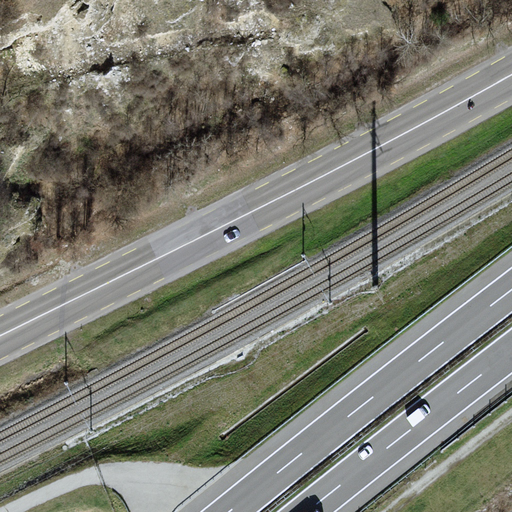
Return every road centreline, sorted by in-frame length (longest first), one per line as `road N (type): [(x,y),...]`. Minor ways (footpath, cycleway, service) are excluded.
road 1 (primary): [(511,73),(0,335)]
road 2 (motorway): [(511,288),(227,511)]
road 3 (motorway): [(306,511),(511,352)]
road 4 (track): [(389,511),(511,414)]
